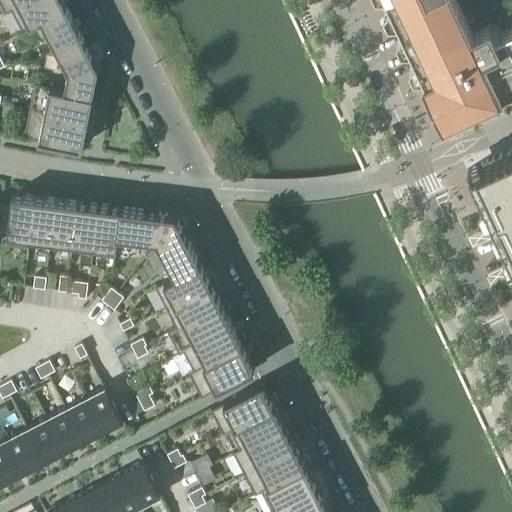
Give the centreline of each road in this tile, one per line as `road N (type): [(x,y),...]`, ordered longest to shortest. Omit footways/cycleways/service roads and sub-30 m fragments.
road 1 (residential): [(109,0),(375,511)]
road 2 (residential): [(338,0),(511,367)]
